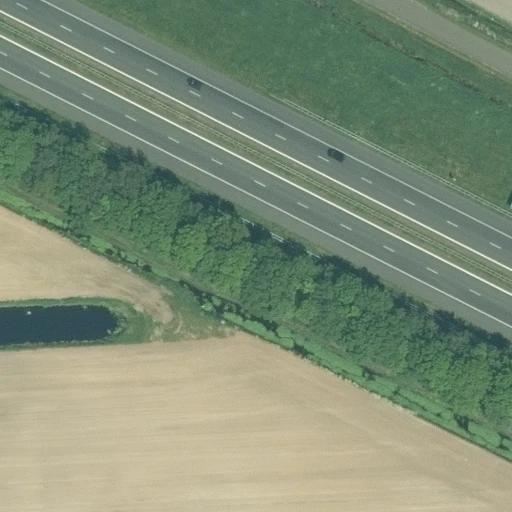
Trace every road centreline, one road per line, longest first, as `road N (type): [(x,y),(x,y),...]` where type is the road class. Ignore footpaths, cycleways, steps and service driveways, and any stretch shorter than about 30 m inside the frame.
road 1 (motorway): [(0,56),(511,315)]
road 2 (motorway): [(511,250),(18,0)]
road 3 (unclassified): [(381,0),(511,69)]
